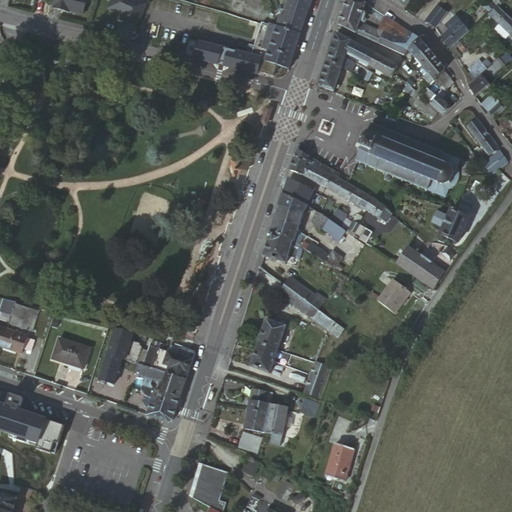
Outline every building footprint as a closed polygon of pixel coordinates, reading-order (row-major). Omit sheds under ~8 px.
[(85,11),(87,0),(55,0),(53,8),(70,12),(71,8),(85,11)] [(149,4),(139,0),(113,0),(110,8),(124,15),(122,19),(139,27),(149,4)] [(302,37),(314,0),(283,0),(292,2),(286,19),(283,18),(279,29),(302,37)] [(346,9),(340,27),(358,36),(360,29),(361,25),(368,6),(365,4),(358,0),(350,0),(349,1),(346,9)] [(446,0),(442,5),(446,9),(451,3),(447,0),(446,0)] [(491,0),(499,9),(500,10),(507,4),(503,0),(491,0)] [(235,1),(233,10),(245,14),(247,4),(235,1)] [(494,10),(489,4),(486,6),(491,12),(494,10)] [(428,24),(438,31),(450,15),(439,8),(428,24)] [(511,21),(500,10),(499,9),(490,16),(511,36),(511,21)] [(446,44),(451,51),(471,33),(458,18),(447,27),(452,32),(444,40),(446,44)] [(407,41),(411,33),(405,30),(388,19),(380,33),(396,40),(407,41)] [(371,42),(374,35),(360,29),(358,36),(371,42)] [(421,40),(411,33),(407,41),(396,40),(380,33),(376,31),(374,35),(371,42),(406,58),(411,53),(421,40)] [(352,44),(337,37),(335,42),(332,53),(347,61),(348,57),(352,44)] [(428,49),(421,40),(411,53),(416,59),(428,49)] [(352,44),(348,57),(353,59),(361,63),(367,52),(352,44)] [(422,67),(435,56),(433,54),(428,49),(416,59),(422,67)] [(367,52),(361,63),(369,67),(375,56),(367,52)] [(347,61),(332,53),(329,62),(344,67),(347,61)] [(394,80),(395,77),(400,69),(375,56),(369,67),(394,80)] [(429,74),(441,64),(435,56),(422,67),(429,74)] [(351,63),(347,61),(344,67),(343,71),(353,75),(357,66),(351,63)] [(343,71),(344,67),(329,62),(326,71),(320,89),(335,94),(343,71)] [(481,62),(468,74),(476,84),(483,77),(487,74),(489,72),(481,62)] [(507,68),(501,62),(489,72),(487,74),(491,79),(492,81),(507,68)] [(448,71),(441,64),(429,74),(436,84),(448,71)] [(429,74),(424,79),(432,88),(436,84),(429,74)] [(447,75),(437,85),(446,94),(456,85),(453,80),(447,75)] [(476,84),(471,88),(478,99),(492,87),(487,82),(483,77),(476,84)] [(399,79),(395,86),(394,88),(402,93),(407,85),(399,79)] [(416,93),(423,98),(426,95),(416,85),(412,89),(416,93)] [(0,105),(5,108),(10,93),(0,88),(0,105)] [(416,93),(412,89),(411,88),(406,93),(411,98),(416,93)] [(426,95),(423,98),(441,114),(445,119),(453,112),(430,91),(426,95)] [(414,105),(420,109),(424,104),(420,101),(419,103),(416,102),(414,105)] [(436,121),(440,115),(425,103),(424,104),(420,109),(436,121)] [(500,106),(490,114),(494,123),(506,112),(500,106)] [(479,120),(469,129),(493,158),(502,150),(479,120)] [(511,122),(511,121),(502,128),(507,133),(511,128),(511,122)] [(358,163),(358,164),(360,165),(361,164),(368,167),(367,168),(369,169),(370,168),(377,171),(376,172),(378,173),(379,171),(387,174),(386,176),(388,176),(388,175),(395,178),(395,179),(396,180),(397,178),(404,181),(403,183),(405,184),(406,182),(413,185),(412,186),(414,187),(415,186),(420,188),(419,189),(421,190),(422,188),(427,191),(426,192),(428,193),(429,192),(447,199),(450,192),(452,190),(453,191),(455,191),(455,189),(458,187),(461,183),(462,177),(461,175),(462,174),(461,172),(460,173),(459,170),(463,162),(444,154),(444,153),(443,152),(442,154),(437,152),(437,151),(435,149),(434,151),(430,149),(430,148),(428,147),(427,148),(421,146),(422,144),(419,143),(419,144),(412,142),(413,140),(410,139),(410,141),(403,138),(404,137),(401,136),(401,137),(394,135),(395,133),(392,132),(392,134),(384,130),(385,129),(382,128),(382,130),(376,127),(376,125),(374,125),(374,126),(372,125),(372,127),(373,128),(370,135),(369,134),(367,138),(365,137),(364,139),(367,140),(364,147),(362,146),(360,149),(363,150),(361,154),(363,155),(360,161),(358,161),(357,163),(358,163)] [(299,152),(291,174),(304,179),(310,164),(333,177),(335,174),(328,169),(299,152)] [(511,163),(511,162),(504,152),(487,166),(496,176),(511,163)] [(310,164),(304,179),(326,190),(333,177),(310,164)] [(474,165),(465,164),(464,178),(473,178),(474,165)] [(326,190),(347,202),(355,189),(349,186),(340,181),(333,177),(326,190)] [(347,202),(360,208),(367,196),(360,192),(355,189),(347,202)] [(285,196),(280,209),(304,217),(309,209),(305,207),(285,196)] [(305,207),(309,209),(316,214),(323,204),(311,196),(305,207)] [(360,208),(367,212),(374,216),(388,225),(394,216),(390,209),(367,196),(360,208)] [(280,209),(276,222),(292,229),(299,231),(301,226),(304,217),(280,209)] [(471,219),(453,211),(442,235),(460,244),(471,219)] [(338,213),(331,224),(341,231),(347,220),(348,219),(338,213)] [(323,232),(335,240),(341,244),(342,242),(347,235),(341,231),(331,224),(321,218),(318,216),(312,225),(316,230),(322,234),(323,232)] [(274,228),(272,233),(294,246),(298,235),(290,233),(292,229),(276,222),(274,228)] [(346,222),(341,231),(347,235),(348,235),(353,227),(346,222)] [(348,235),(353,238),(367,247),(373,235),(359,227),(355,224),(353,227),(348,235)] [(272,233),(264,258),(286,266),(289,259),(301,262),(304,251),(303,250),(300,249),(294,246),(272,233)] [(298,235),(294,246),(300,249),(307,239),(298,235)] [(347,235),(342,242),(348,245),(353,238),(348,235),(347,235)] [(310,249),(307,253),(337,270),(342,263),(331,257),(330,259),(311,247),(310,249)] [(407,249),(397,265),(433,289),(444,272),(407,249)] [(361,273),(353,282),(370,295),(379,285),(361,273)] [(391,277),(376,300),(396,313),(411,290),(391,277)] [(286,288),(318,312),(325,303),(316,297),(316,298),(292,280),(286,288)] [(286,288),(285,287),(279,295),(314,321),(320,313),(318,312),(286,288)] [(18,304),(5,301),(4,305),(16,310),(18,304)] [(1,314),(13,318),(15,319),(17,310),(16,310),(4,305),(1,314)] [(19,306),(17,310),(15,319),(12,325),(26,331),(26,330),(33,311),(19,306)] [(39,313),(33,311),(26,330),(32,332),(33,330),(39,313)] [(39,313),(33,330),(36,332),(43,314),(39,313)] [(268,322),(260,346),(279,352),(287,329),(286,328),(281,327),(268,322)] [(345,332),(336,325),(330,332),(340,340),(345,332)] [(0,347),(3,349),(8,332),(0,328),(0,347)] [(8,332),(3,349),(24,356),(30,339),(8,332)] [(110,356),(140,366),(145,350),(143,346),(133,343),(135,339),(117,335),(110,356)] [(60,341),(53,360),(84,371),(90,351),(60,341)] [(279,352),(260,346),(256,357),(275,364),(279,352)] [(153,348),(146,368),(149,369),(154,370),(188,382),(198,354),(185,349),(185,351),(173,347),(171,354),(153,348)] [(102,381),(116,386),(125,361),(110,356),(102,381)] [(272,374),(275,364),(256,357),(253,368),(272,374)] [(330,369),(317,364),(313,375),(327,379),(330,369)] [(182,399),(188,382),(154,370),(146,368),(141,366),(138,374),(140,375),(152,379),(151,382),(156,384),(157,381),(161,382),(162,380),(167,382),(164,391),(163,393),(182,399)] [(152,379),(140,375),(139,380),(144,382),(143,387),(156,391),(157,389),(155,386),(156,384),(151,382),(152,379)] [(313,375),(306,395),(319,399),(327,379),(313,375)] [(159,389),(164,391),(167,382),(162,380),(161,382),(159,389)] [(156,391),(143,387),(141,392),(144,395),(151,400),(154,402),(154,401),(158,392),(156,391)] [(179,409),(182,399),(163,393),(158,392),(154,401),(179,409)] [(253,392),(252,403),(265,405),(267,394),(253,392)] [(47,442),(52,442),(62,411),(12,394),(2,424),(1,428),(47,442)] [(151,400),(144,395),(142,396),(146,404),(151,400)] [(151,411),(148,418),(169,426),(174,423),(179,409),(154,401),(154,402),(151,411)] [(322,406),(306,401),(302,414),(318,419),(322,406)] [(249,416),(269,420),(270,416),(272,406),(265,405),(252,403),(249,416)] [(270,416),(288,420),(290,410),(272,406),(270,416)] [(268,425),(269,420),(249,416),(247,431),(266,435),(268,425)] [(270,416),(269,420),(268,425),(286,429),(288,420),(270,416)] [(268,425),(266,435),(285,438),(286,429),(268,425)] [(262,442),(245,436),(240,451),(257,457),(262,442)] [(33,440),(23,470),(27,471),(37,442),(33,440)] [(40,484),(42,485),(44,481),(49,483),(51,476),(53,477),(54,475),(52,474),(60,450),(54,448),(37,442),(27,471),(23,470),(21,474),(41,481),(40,484)] [(356,450),(338,444),(328,475),(347,481),(356,450)] [(261,465),(251,461),(245,475),(255,479),(261,465)] [(227,472),(199,463),(198,465),(198,466),(198,467),(197,467),(198,468),(197,468),(197,470),(197,472),(197,473),(197,476),(197,477),(198,478),(198,479),(198,481),(199,481),(199,482),(199,483),(200,483),(200,490),(195,490),(193,499),(206,503),(223,511),(225,502),(218,500),(227,472)] [(274,477),(265,473),(262,479),(271,483),(274,477)] [(295,488),(288,484),(280,499),(287,503),(295,488)] [(351,501),(353,494),(346,492),(344,498),(351,501)] [(14,511),(18,501),(0,494),(0,511),(14,511)] [(223,511),(206,503),(205,511),(223,511)]
